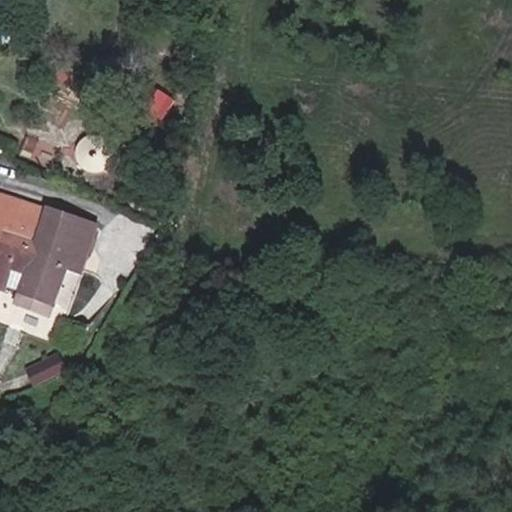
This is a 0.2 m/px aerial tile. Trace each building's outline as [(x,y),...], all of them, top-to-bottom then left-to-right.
[(0,245),(8,223),(0,220),(0,245)] [(0,245),(35,257),(43,235),(8,223),(0,245)] [(54,336),(66,299),(72,283),(91,289),(102,256),(52,239),(21,325),(23,326),(53,335),(54,336)] [(17,291),(23,293),(35,257),(0,245),(0,259),(1,260),(0,263),(0,311),(9,315),(17,291)] [(66,299),(85,304),(91,289),(72,283),(66,299)] [(29,342),(49,350),(53,335),(23,326),(22,328),(32,332),(29,342)] [(19,338),(29,342),(32,332),(22,328),(19,338)] [(0,341),(0,358),(21,366),(29,342),(19,338),(3,332),(0,341)] [(21,366),(54,378),(63,355),(49,350),(29,342),(21,366)] [(26,397),(33,410),(62,395),(55,381),(26,397)]
